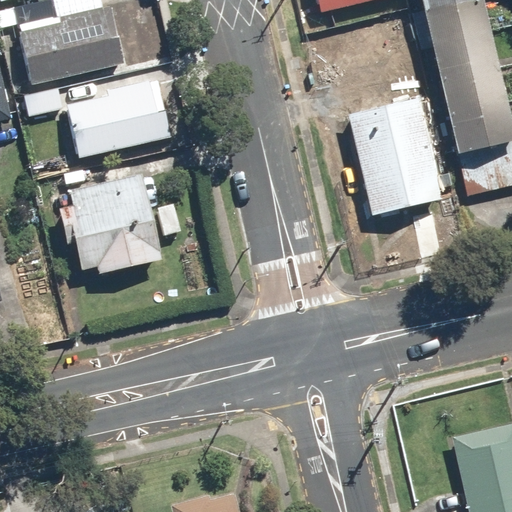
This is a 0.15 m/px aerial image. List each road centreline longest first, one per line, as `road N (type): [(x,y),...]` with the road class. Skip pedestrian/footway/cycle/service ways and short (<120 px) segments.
road 1 (residential): [(310,351),(230,0)]
road 2 (tertiary): [(310,351),(0,424)]
road 3 (tertiary): [(511,304),(310,351)]
road 4 (residential): [(345,511),(310,351)]
